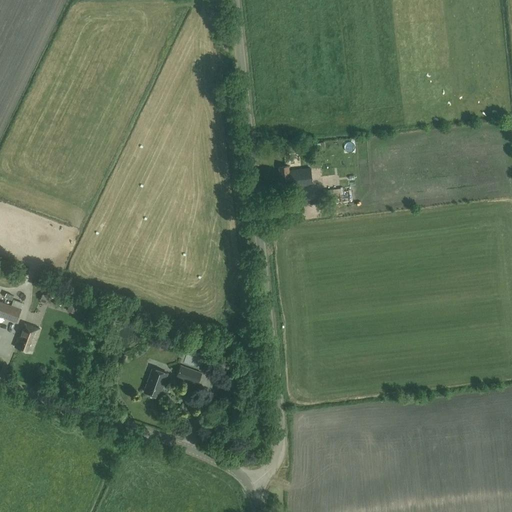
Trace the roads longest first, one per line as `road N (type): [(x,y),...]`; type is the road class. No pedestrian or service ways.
road 1 (unclassified): [(250,487),(280,452),(280,425),(234,0)]
road 2 (tertiary): [(250,487),(228,466),(0,382)]
